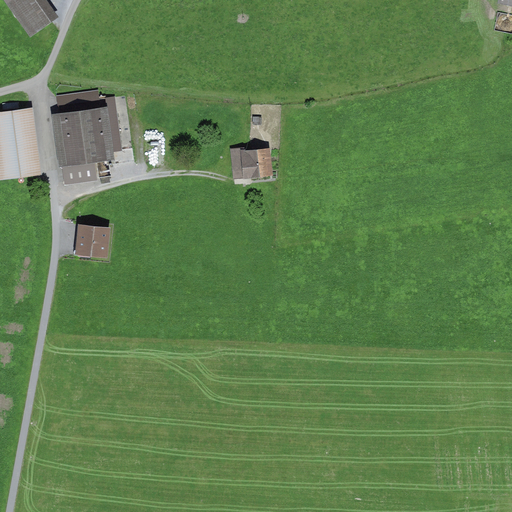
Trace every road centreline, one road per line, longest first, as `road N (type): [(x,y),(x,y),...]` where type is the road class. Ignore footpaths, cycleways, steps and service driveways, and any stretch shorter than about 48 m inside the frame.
road 1 (track): [(10,511),(58,250),(39,82)]
road 2 (track): [(252,183),(150,177),(55,214)]
road 3 (track): [(78,0),(39,82),(0,92)]
